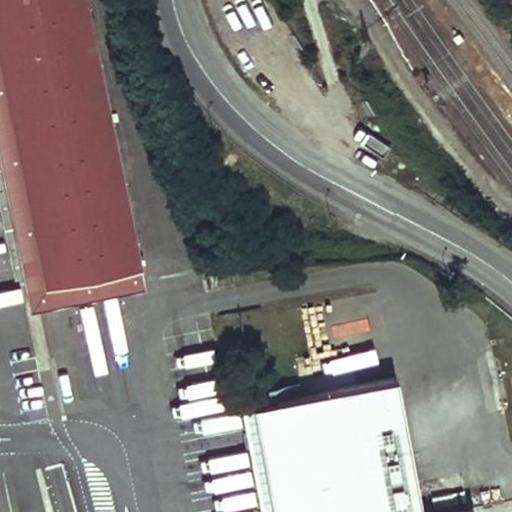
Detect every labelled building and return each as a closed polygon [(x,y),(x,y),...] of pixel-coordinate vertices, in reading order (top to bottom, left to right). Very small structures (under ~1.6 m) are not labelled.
[(0,0),(0,120),(34,291),(136,271),(82,0),(0,0)] [(0,186),(23,305),(138,282),(136,271),(34,291),(0,120),(0,186)] [(215,270),(219,292),(234,288),(230,269),(215,270)] [(468,511),(468,506),(431,511),(416,511),(391,374),(249,400),(269,511),(468,511)] [(269,511),(249,400),(237,402),(256,511),(269,511)]
